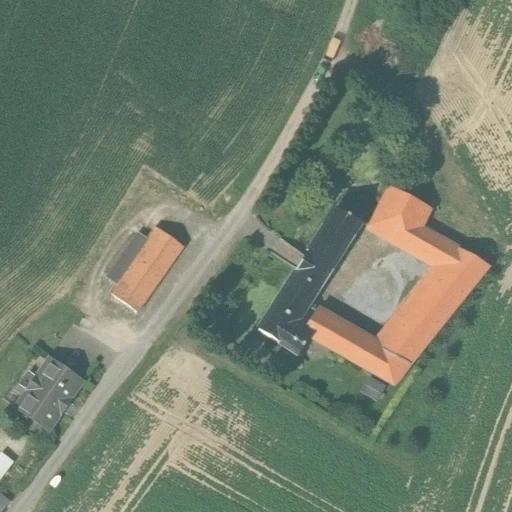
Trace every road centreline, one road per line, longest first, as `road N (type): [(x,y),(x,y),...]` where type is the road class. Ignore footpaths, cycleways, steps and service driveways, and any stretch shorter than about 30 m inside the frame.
road 1 (residential): [(249,198),(12,511)]
road 2 (track): [(249,198),(334,52),(353,0)]
